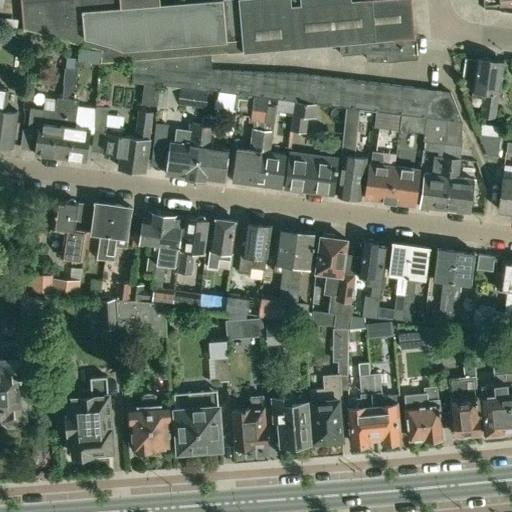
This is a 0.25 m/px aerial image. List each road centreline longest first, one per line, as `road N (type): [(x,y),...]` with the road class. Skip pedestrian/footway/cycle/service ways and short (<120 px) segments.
road 1 (residential): [(511,234),(0,166)]
road 2 (secondary): [(104,511),(511,479)]
